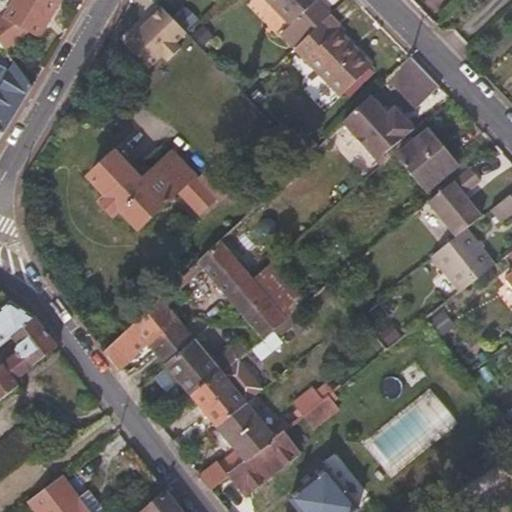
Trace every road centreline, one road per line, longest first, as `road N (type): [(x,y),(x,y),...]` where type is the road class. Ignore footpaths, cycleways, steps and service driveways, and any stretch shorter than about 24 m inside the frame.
road 1 (residential): [(0,258),(36,291),(203,511)]
road 2 (residential): [(0,193),(111,0)]
road 3 (residential): [(374,0),(511,143)]
